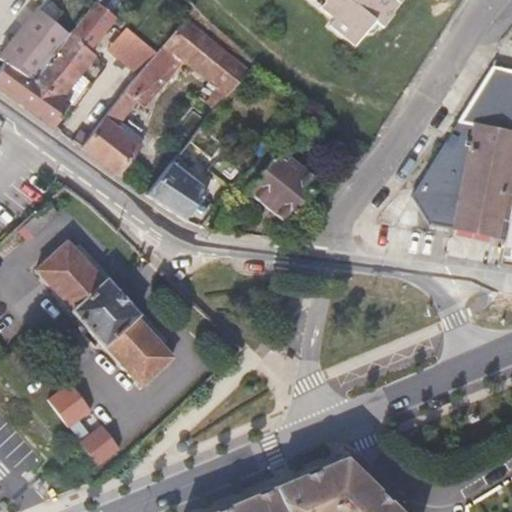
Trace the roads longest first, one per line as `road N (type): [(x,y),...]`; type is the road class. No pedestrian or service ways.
road 1 (tertiary): [(322,261),(177,240),(143,223),(0,110)]
road 2 (residential): [(322,261),(328,239),(430,94),(481,0)]
road 3 (secondary): [(124,511),(337,424)]
road 4 (residential): [(337,424),(414,490),(453,490),(511,459)]
road 5 (residential): [(322,261),(311,383),(337,424)]
road 6 (secondary): [(337,424),(471,365)]
